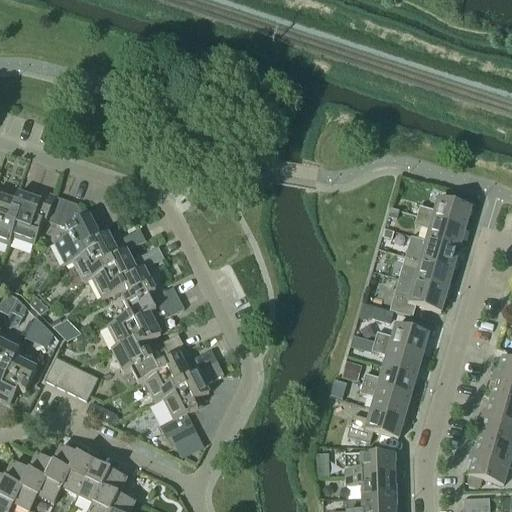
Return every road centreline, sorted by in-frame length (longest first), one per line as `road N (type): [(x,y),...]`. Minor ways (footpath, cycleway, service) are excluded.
road 1 (residential): [(196,490),(234,416),(247,363),(164,202),(0,146)]
road 2 (residential): [(511,245),(486,237),(424,460),(424,511)]
road 3 (residential): [(196,490),(67,429),(0,440)]
